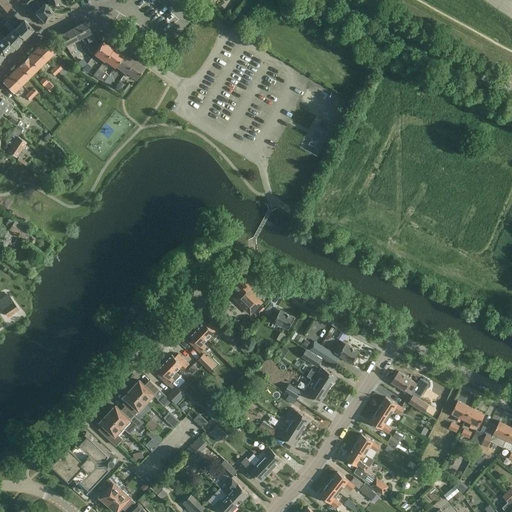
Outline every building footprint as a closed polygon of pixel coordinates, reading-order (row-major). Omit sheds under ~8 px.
[(0,0),(0,13),(2,15),(11,6),(5,0),(0,0)] [(54,13),(41,0),(24,0),(21,3),(42,24),(54,13)] [(17,13),(16,12),(13,9),(3,18),(7,22),(8,22),(17,13)] [(33,29),(23,19),(14,29),(22,38),(25,40),(31,35),(29,33),(33,29)] [(85,21),(72,28),(78,39),(85,35),(89,42),(94,40),(90,32),(91,32),(85,21)] [(14,29),(13,28),(4,37),(15,48),(16,49),(21,44),(18,42),(22,38),(14,29)] [(78,39),(72,28),(60,35),(65,45),(66,45),(70,52),(75,49),(71,42),(78,39)] [(4,37),(4,36),(0,39),(0,50),(4,55),(8,51),(10,53),(15,48),(4,37)] [(36,49),(46,60),(55,51),(44,40),(36,49)] [(104,61),(104,60),(112,49),(103,41),(94,53),(104,61)] [(105,60),(101,64),(106,67),(109,63),(114,67),(115,66),(123,55),(113,47),(112,49),(104,60),(105,60)] [(27,57),(38,68),(46,60),(36,49),(27,57)] [(115,66),(120,69),(125,73),(125,72),(134,61),(124,53),(123,55),(115,66)] [(30,76),(38,68),(27,57),(19,65),(30,76)] [(134,61),(125,72),(135,79),(144,67),(134,59),(134,61)] [(92,66),(87,62),(82,70),(87,73),(92,66)] [(54,67),(62,76),(66,72),(57,63),(54,67)] [(21,84),(30,76),(19,65),(11,73),(21,84)] [(62,76),(54,67),(50,71),(59,80),(62,76)] [(103,72),(98,69),(92,76),(98,79),(103,82),(103,81),(104,80),(108,75),(103,71),(103,72)] [(13,92),(21,84),(11,73),(2,82),(13,92)] [(103,82),(104,82),(108,85),(109,85),(113,79),(109,75),(108,75),(104,80),(103,81),(103,82)] [(48,82),(43,77),(39,82),(44,87),(48,82)] [(119,81),(114,88),(119,91),(124,84),(119,81)] [(29,92),(34,97),(38,93),(33,88),(29,92)] [(30,101),(34,97),(29,92),(25,96),(30,101)] [(0,95),(0,113),(1,114),(2,113),(6,115),(13,105),(0,95)] [(21,132),(15,128),(13,131),(5,142),(11,146),(12,147),(8,152),(15,158),(25,144),(17,138),(21,132)] [(307,208),(318,214),(321,208),(310,203),(307,208)] [(33,231),(10,218),(6,225),(11,228),(9,231),(27,241),(33,231)] [(256,289),(241,275),(232,285),(238,292),(232,298),(250,315),(264,302),(253,292),(256,289)] [(18,309),(8,294),(0,299),(0,306),(2,309),(3,309),(8,316),(18,309)] [(294,317),(276,308),(270,320),(288,329),(294,317)] [(221,331),(210,321),(206,325),(203,322),(197,329),(208,339),(212,335),(215,337),(221,331)] [(193,338),(189,343),(200,353),(206,347),(203,344),(208,339),(197,329),(190,336),(193,338)] [(233,332),(239,338),(242,334),(236,329),(233,332)] [(288,336),(281,332),(277,339),(282,343),(288,336)] [(359,352),(342,341),(334,354),(315,341),(309,350),(334,365),(340,355),(352,363),(359,352)] [(251,351),(245,344),(240,349),(246,355),(251,351)] [(322,359),(306,349),(301,357),(317,368),(322,359)] [(165,361),(180,376),(176,372),(180,367),(183,370),(189,364),(178,354),(175,357),(172,354),(165,361)] [(203,354),(198,359),(209,371),(215,365),(208,358),(203,354)] [(174,383),(180,376),(165,361),(158,369),(161,371),(158,374),(169,385),(172,382),(174,383)] [(198,369),(193,364),(187,370),(192,375),(198,369)] [(312,368),(307,376),(328,389),(337,377),(320,366),(317,371),(312,368)] [(418,397),(428,382),(420,378),(417,383),(398,371),(391,382),(413,396),(414,394),(418,397)] [(328,389),(307,376),(312,379),(304,392),(312,397),(320,402),(328,389)] [(132,388),(147,402),(159,390),(149,380),(145,385),(140,380),(136,384),(136,383),(132,387),(133,388),(132,388)] [(302,392),(289,384),(284,391),(297,399),(302,392)] [(185,394),(176,386),(167,395),(176,404),(185,394)] [(129,401),(125,406),(135,415),(147,402),(132,388),(131,389),(130,389),(127,392),(127,393),(124,397),(129,401)] [(418,397),(414,394),(413,396),(409,402),(424,412),(429,404),(418,397)] [(252,400),(245,395),(241,402),(248,406),(252,400)] [(386,397),(378,409),(390,416),(394,409),(401,414),(404,409),(397,404),(386,397)] [(461,418),(465,420),(471,407),(457,400),(451,413),(457,416),(455,420),(459,422),(461,418)] [(108,414),(124,429),(130,434),(136,427),(138,428),(143,423),(135,415),(125,406),(121,410),(116,406),(113,409),(112,408),(108,412),(109,413),(108,414)] [(466,429),(472,431),(475,425),(479,427),(485,414),(471,407),(465,420),(469,422),(466,429)] [(293,417),(289,423),(301,432),(310,419),(293,408),(289,414),(293,417)] [(385,424),(390,416),(378,409),(370,421),(382,429),(389,433),(392,428),(385,424)] [(170,411),(163,417),(175,428),(181,422),(170,411)] [(202,427),(207,421),(197,413),(192,419),(202,427)] [(124,429),(108,414),(107,415),(107,414),(103,418),(104,419),(100,422),(105,427),(101,431),(103,433),(116,445),(122,439),(118,435),(124,429)] [(277,429),(263,420),(258,429),(263,432),(271,438),(277,429)] [(503,446),(506,439),(511,427),(499,421),(493,433),(492,436),(486,433),(481,445),(487,448),(490,441),(502,447),(503,446)] [(459,425),(451,422),(448,428),(456,432),(459,425)] [(301,432),(289,423),(284,431),(280,428),(277,434),(293,444),(301,432)] [(227,435),(216,425),(209,433),(220,442),(227,435)] [(511,427),(506,439),(503,446),(511,450),(511,447),(511,427)] [(472,431),(466,429),(464,428),(461,434),(468,438),(472,431)] [(152,438),(146,445),(152,451),(162,441),(151,430),(148,434),(152,438)] [(484,434),(476,430),(470,441),(479,445),(479,444),(484,434)] [(391,435),(388,441),(396,446),(403,435),(396,431),(395,432),(392,436),(391,435)] [(110,463),(110,464),(111,464),(112,464),(113,464),(114,464),(115,463),(115,462),(116,462),(116,461),(116,460),(115,459),(115,458),(114,458),(113,457),(112,457),(111,457),(111,458),(110,458),(108,456),(110,454),(86,432),(72,447),(69,445),(52,463),(70,480),(73,477),(88,492),(111,468),(108,465),(110,463)] [(362,434),(354,446),(365,454),(370,447),(377,451),(380,446),(373,442),(362,434)] [(388,445),(385,450),(391,454),(394,449),(388,445)] [(257,457),(260,460),(271,470),(282,459),(269,447),(267,446),(257,457)] [(365,454),(354,446),(346,459),(365,471),(373,458),(365,454)] [(186,456),(183,460),(187,465),(191,461),(186,456)] [(261,481),(271,470),(260,460),(254,466),(245,458),(241,462),(261,481)] [(237,470),(224,459),(218,466),(231,477),(237,470)] [(198,467),(192,461),(184,469),(190,475),(198,467)] [(421,463),(412,475),(417,479),(426,467),(421,463)] [(176,473),(179,477),(181,476),(183,478),(187,474),(181,468),(176,473)] [(337,471),(328,483),(339,492),(345,485),(351,490),(355,486),(348,480),(337,471)] [(365,481),(365,482),(374,488),(382,494),(389,486),(376,477),(375,478),(368,472),(363,479),(365,481)] [(229,484),(223,490),(227,494),(238,505),(249,494),(231,477),(227,482),(229,484)] [(109,505),(122,490),(109,478),(101,488),(105,492),(101,497),(104,500),(103,501),(107,505),(108,504),(109,505)] [(372,491),(374,488),(365,482),(359,489),(372,499),(376,494),(372,491)] [(339,492),(328,483),(319,495),(330,503),(331,503),(337,508),(341,504),(334,498),(339,492)] [(162,499),(167,495),(156,484),(151,489),(162,499)] [(459,491),(462,494),(467,488),(464,485),(459,491)] [(452,497),(454,496),(459,491),(456,487),(445,496),(449,501),(453,498),(452,497)] [(122,490),(109,505),(110,505),(109,506),(113,510),(114,509),(116,511),(117,511),(122,507),(126,511),(135,502),(122,490)] [(511,511),(511,497),(507,492),(502,497),(507,502),(502,507),(506,511),(511,511)] [(200,511),(205,507),(192,494),(182,503),(191,511),(195,511),(196,511),(197,511),(200,511)] [(223,511),(231,511),(238,505),(227,494),(221,501),(218,498),(214,502),(223,511)] [(355,504),(348,499),(344,504),(354,511),(355,511),(358,508),(354,505),(355,504)] [(405,501),(400,506),(405,511),(410,506),(408,504),(405,501)] [(146,511),(138,503),(128,511),(146,511)]
